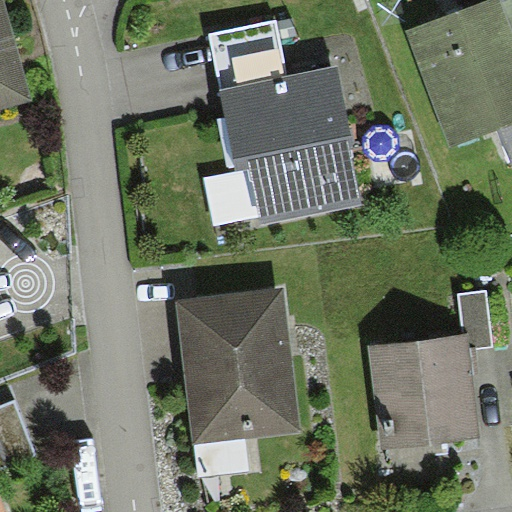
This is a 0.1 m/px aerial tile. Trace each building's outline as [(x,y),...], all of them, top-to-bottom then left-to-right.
[(4,0),(0,0),(0,108),(33,99),(4,0)] [(501,0),(487,0),(406,30),(449,147),(498,129),(511,163),(511,162),(511,0),(503,0),(502,1),(501,0)] [(209,35),(219,89),(287,76),(277,22),(209,35)] [(287,76),(219,89),(235,170),(250,167),(261,225),(361,206),(350,147),(354,146),(338,66),(287,76)] [(193,445),(301,432),(284,287),(176,300),(193,445)] [(469,334),(470,348),(492,345),(486,291),(459,294),(464,335),(469,334)] [(380,451),(480,440),(470,348),(469,334),(464,335),(368,345),(380,451)] [(0,406),(0,471),(38,457),(16,400),(0,406)]
